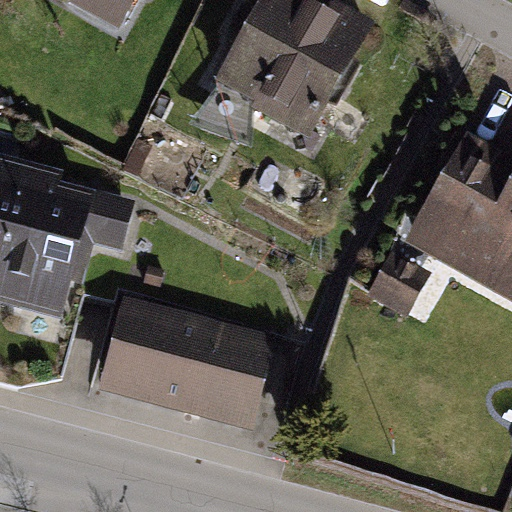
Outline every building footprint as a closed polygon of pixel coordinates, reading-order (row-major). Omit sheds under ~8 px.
[(151,0),(51,0),(66,8),(62,14),(119,45),(141,5),(147,8),(151,0)] [(314,0),(310,7),(296,0),(268,0),(216,96),(255,117),(252,122),(311,154),(330,118),(337,121),(362,74),(356,71),(377,32),(317,0),(314,0)] [(511,164),(468,141),(466,144),(457,139),(427,194),(436,199),(404,258),(511,316),(511,164)] [(125,206),(0,176),(0,307),(60,322),(78,248),(114,256),(125,206)] [(393,257),(368,303),(408,325),(433,279),(393,257)] [(279,345),(124,305),(98,403),(253,443),(279,345)]
